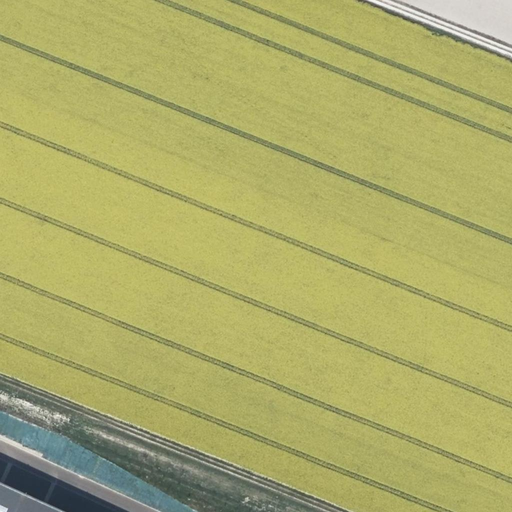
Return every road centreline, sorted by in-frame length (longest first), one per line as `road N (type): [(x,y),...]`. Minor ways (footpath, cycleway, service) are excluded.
road 1 (track): [(333,511),(0,378)]
road 2 (track): [(511,54),(374,0)]
